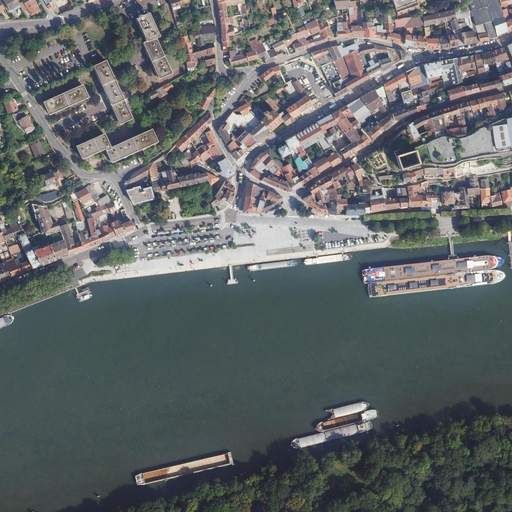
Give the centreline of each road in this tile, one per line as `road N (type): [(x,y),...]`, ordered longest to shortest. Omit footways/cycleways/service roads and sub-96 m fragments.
road 1 (residential): [(511,87),(418,114),(306,185)]
road 2 (secondary): [(241,175),(257,150),(421,57)]
road 3 (tertiary): [(18,84),(82,173),(114,179),(141,232)]
road 4 (residential): [(253,73),(346,39),(421,57)]
road 5 (residential): [(253,73),(215,131),(241,175)]
